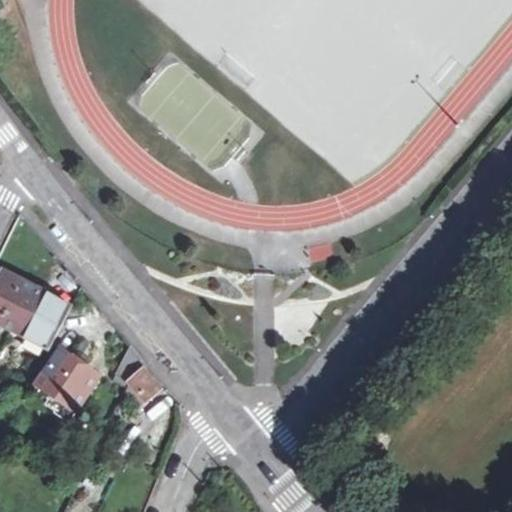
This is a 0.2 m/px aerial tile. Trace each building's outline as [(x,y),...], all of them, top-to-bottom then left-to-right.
[(28,339),(40,345),(50,351),(72,308),(2,272),(0,276),(0,324),(4,327),(11,330),(28,339)] [(35,354),(40,345),(28,339),(24,347),(35,354)] [(127,383),(139,358),(131,348),(116,377),(127,383)] [(49,396),(42,404),(67,420),(97,376),(79,364),(74,360),(58,350),(33,385),(49,396)] [(144,369),(132,381),(125,394),(137,409),(160,389),(144,369)] [(49,396),(33,385),(28,394),(42,404),(49,396)]
